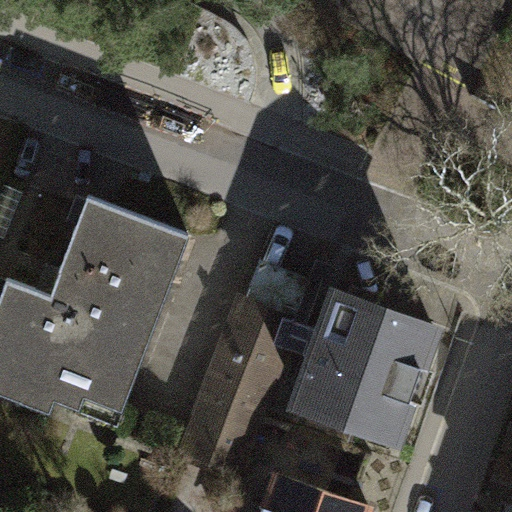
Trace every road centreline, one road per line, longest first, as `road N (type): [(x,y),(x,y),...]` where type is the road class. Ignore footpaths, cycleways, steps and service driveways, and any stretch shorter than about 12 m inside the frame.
road 1 (residential): [(0,68),(511,271)]
road 2 (residential): [(443,511),(511,343)]
